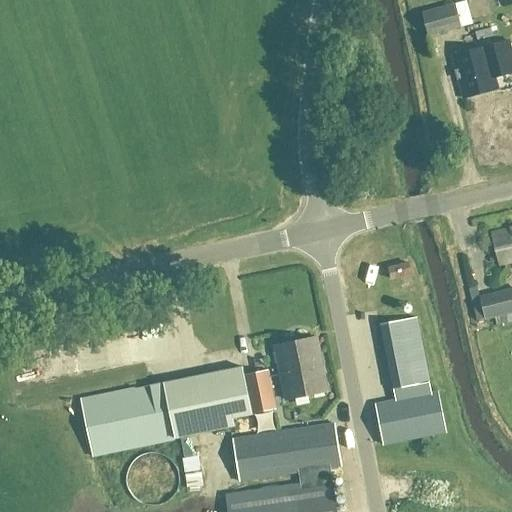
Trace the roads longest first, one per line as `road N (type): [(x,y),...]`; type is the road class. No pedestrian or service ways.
road 1 (tertiary): [(0,304),(323,232)]
road 2 (unclassified): [(379,511),(323,232)]
road 3 (unclassified): [(323,232),(310,130),(326,0)]
road 4 (tertiary): [(323,232),(511,190)]
